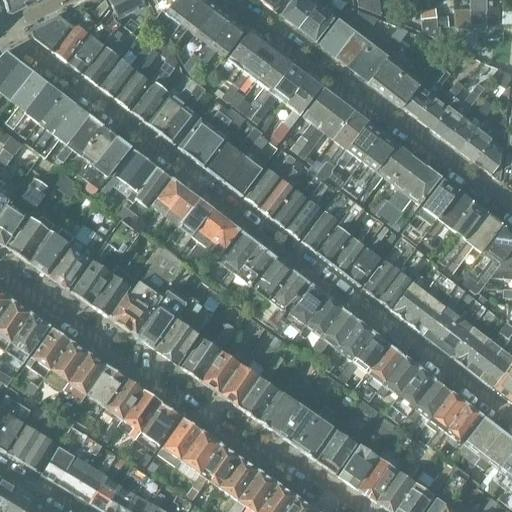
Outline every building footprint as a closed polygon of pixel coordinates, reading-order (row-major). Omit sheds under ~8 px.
[(1,0),(7,14),(11,16),(39,2),(38,0),(1,0)] [(103,0),(97,0),(86,6),(90,15),(91,15),(105,3),(103,0)] [(107,0),(118,21),(120,20),(128,29),(140,23),(135,13),(145,7),(148,6),(145,0),(107,0)] [(165,16),(170,9),(176,0),(155,0),(165,7),(161,12),(153,6),(150,10),(157,27),(165,16)] [(176,0),(170,9),(165,16),(172,21),(165,30),(169,41),(199,0),(176,0)] [(216,10),(202,0),(199,0),(169,41),(172,47),(185,31),(194,38),(216,10)] [(255,0),(272,12),(280,1),(279,0),(255,0)] [(292,0),(279,18),(297,31),(320,0),(315,0),(314,2),(311,0),(292,0)] [(323,0),(320,0),(297,31),(315,45),(335,18),(345,4),(341,2),(335,0),(333,0),(326,11),(320,7),(325,1),(323,0)] [(355,0),(357,7),(380,17),(378,0),(355,0)] [(399,2),(385,4),(387,18),(401,16),(399,2)] [(105,3),(91,15),(98,20),(107,7),(105,3)] [(485,26),(486,8),(480,8),(476,5),(469,5),(469,11),(469,23),(470,27),(485,26)] [(150,10),(148,6),(145,7),(148,12),(144,14),(150,25),(155,23),(150,10)] [(498,26),(498,22),(498,8),(486,8),(485,26),(498,26)] [(230,21),(216,10),(194,38),(200,42),(182,66),(187,74),(188,75),(230,21)] [(469,11),(453,12),(454,28),(454,29),(466,28),(470,27),(469,23),(469,11)] [(53,55),(85,13),(83,12),(77,20),(73,16),(64,24),(58,19),(30,33),(33,40),(53,55)] [(91,19),(85,13),(53,55),(67,66),(90,37),(97,26),(90,21),(91,19)] [(334,59),(367,17),(357,13),(345,27),(337,21),(317,47),(334,59)] [(511,13),(502,14),(501,26),(511,25),(511,13)] [(362,40),(376,21),(367,17),(334,59),(351,72),(370,46),(362,40)] [(447,18),(436,19),(437,29),(439,29),(448,28),(447,18)] [(116,21),(113,19),(105,30),(96,42),(90,37),(67,66),(81,77),(115,31),(119,25),(116,23),(116,21)] [(439,34),(439,30),(439,29),(437,29),(436,29),(435,19),(420,21),(421,35),(437,41),(439,34)] [(244,31),(230,21),(188,75),(195,80),(215,54),(223,60),(244,31)] [(115,31),(81,77),(96,88),(127,47),(117,41),(121,36),(115,31)] [(247,34),(226,62),(234,68),(229,74),(228,73),(223,79),(224,80),(217,90),(215,88),(211,93),(221,100),(262,45),(247,34)] [(152,48),(148,39),(141,43),(145,46),(128,67),(121,61),(99,90),(113,101),(150,51),(152,48)] [(170,54),(164,42),(152,48),(150,51),(113,101),(127,112),(149,84),(140,77),(149,65),(153,65),(153,64),(159,69),(163,64),(170,54)] [(351,72),(367,85),(393,50),(384,43),(377,52),(370,46),(351,72)] [(277,56),(263,45),(221,100),(226,104),(247,78),(255,84),(277,56)] [(384,97),(401,110),(418,87),(443,55),(434,49),(412,78),(403,72),(384,97)] [(367,85),(384,97),(403,72),(394,65),(401,56),(393,50),(367,85)] [(0,87),(19,64),(5,54),(0,59),(0,87)] [(291,67),(277,56),(255,84),(262,90),(242,116),(249,122),(291,67)] [(33,75),(19,64),(0,87),(0,98),(1,96),(10,103),(33,75)] [(173,71),(163,64),(159,69),(151,80),(154,83),(130,114),(145,125),(168,95),(159,89),(173,71)] [(275,100),(284,106),(306,78),(291,67),(249,122),(255,126),(275,100)] [(449,75),(443,70),(426,93),(418,87),(401,110),(415,121),(432,98),(434,95),(449,75)] [(497,71),(491,79),(504,89),(506,87),(509,82),(510,77),(497,71)] [(47,85),(33,75),(10,103),(17,108),(4,124),(12,131),(47,85)] [(415,121),(430,132),(447,109),(468,81),(462,76),(440,104),(432,98),(415,121)] [(284,106),(290,111),(281,123),(280,122),(270,136),(270,137),(266,143),(274,149),(278,143),(279,144),(320,89),(306,78),(284,106)] [(190,81),(175,101),(168,96),(145,126),(160,137),(197,87),(190,81)] [(38,125),(60,96),(47,85),(12,131),(18,135),(31,119),(38,125)] [(189,112),(204,92),(197,87),(160,137),(174,148),(197,117),(189,112)] [(338,103),(323,91),(301,119),(309,125),(288,150),(297,156),(338,103)] [(444,143),(469,110),(468,109),(475,99),(470,95),(465,102),(464,101),(454,114),(447,109),(430,132),(444,143)] [(60,96),(38,125),(44,129),(28,149),(37,156),(40,152),(74,107),(60,96)] [(331,142),(352,114),(338,103),(297,156),(304,161),(324,136),(330,141),(331,142)] [(492,108),(485,103),(477,113),(470,108),(469,110),(444,143),(458,154),(475,131),(475,130),(492,108)] [(74,107),(40,152),(46,157),(59,141),(65,146),(88,117),(74,107)] [(239,129),(244,121),(229,110),(223,118),(191,161),(205,172),(227,144),(226,144),(228,141),(219,135),(229,122),(239,129)] [(223,118),(217,113),(207,125),(200,119),(176,150),(191,161),(223,118)] [(323,182),(367,125),(352,114),(331,142),(330,141),(321,153),(329,159),(326,163),(325,163),(322,166),(315,161),(308,170),(315,175),(321,182),(322,181),(323,182)] [(102,128),(88,117),(65,146),(51,164),(59,170),(63,165),(62,164),(72,151),(79,157),(102,128)] [(489,142),(497,132),(504,132),(506,118),(502,118),(494,129),(491,127),(483,137),(475,131),(458,154),(473,164),(489,142)] [(267,128),(263,125),(258,132),(262,135),(267,128)] [(367,125),(323,182),(323,183),(331,187),(352,157),(360,164),(381,136),(367,125)] [(115,138),(102,128),(79,157),(86,163),(77,175),(69,169),(64,175),(78,187),(83,181),(115,138)] [(260,138),(261,136),(254,130),(253,130),(240,146),(239,145),(235,151),(227,144),(205,172),(223,185),(260,138)] [(0,175),(4,170),(11,159),(12,159),(20,147),(3,133),(0,136),(0,175)] [(360,194),(395,147),(396,146),(381,135),(381,136),(360,164),(367,169),(354,189),(360,194)] [(115,138),(83,181),(89,185),(98,173),(106,179),(129,149),(115,138)] [(260,138),(223,185),(240,199),(266,165),(254,156),(265,142),(260,138)] [(500,150),(489,142),(473,164),(499,184),(500,170),(497,167),(500,150)] [(395,147),(360,194),(356,201),(361,205),(371,190),(372,191),(380,198),(389,186),(389,185),(410,158),(395,147)] [(294,160),(281,150),(275,158),(283,163),(273,176),(267,171),(244,201),(257,211),(295,162),(294,161),(294,160)] [(135,195),(155,168),(133,152),(103,190),(107,193),(112,186),(127,198),(132,193),(135,195)] [(383,223),(424,169),(425,168),(410,157),(410,158),(389,185),(389,186),(396,191),(387,202),(386,201),(375,216),(383,223)] [(303,179),(308,171),(295,162),(257,211),(271,222),(293,191),(286,186),(295,174),(303,179)] [(135,195),(132,193),(127,198),(126,201),(132,205),(134,203),(142,210),(139,214),(136,211),(127,223),(134,229),(171,181),(155,168),(135,195)] [(424,169),(383,223),(391,229),(403,214),(401,212),(410,201),(418,207),(439,180),(424,169)] [(15,194),(4,186),(11,175),(4,170),(0,175),(0,214),(5,206),(15,194)] [(67,180),(60,175),(51,187),(58,192),(67,180)] [(321,182),(315,175),(300,196),(293,191),(271,222),(284,232),(320,184),(321,182)] [(0,214),(0,246),(6,251),(43,198),(52,184),(44,178),(39,185),(32,181),(17,202),(19,204),(14,212),(5,206),(0,214)] [(171,181),(150,208),(156,213),(146,225),(139,233),(148,239),(185,191),(171,181)] [(401,236),(415,248),(457,193),(442,182),(421,210),(429,216),(423,224),(415,233),(407,227),(401,236)] [(327,188),(320,184),(284,232),(298,242),(321,212),(313,206),(327,188)] [(185,191),(148,239),(159,248),(165,239),(161,236),(170,224),(177,229),(198,201),(185,191)] [(315,255),(353,205),(338,193),(319,219),(300,244),(315,255)] [(472,204),(457,193),(415,248),(430,259),(436,252),(427,246),(443,226),(450,232),(472,204)] [(161,249),(175,259),(190,239),(212,211),(198,201),(177,229),(183,234),(174,246),(168,241),(161,249)] [(472,204),(450,232),(458,238),(448,250),(447,250),(435,266),(442,272),(486,215),(472,204)] [(315,256),(330,267),(350,238),(343,233),(346,229),(348,231),(363,212),(353,205),(315,256)] [(225,222),(212,211),(190,239),(197,244),(183,262),(190,267),(225,222)] [(33,213),(17,235),(6,251),(26,265),(27,265),(52,227),(33,213)] [(486,215),(442,272),(450,278),(472,249),(480,254),(501,226),(486,215)] [(238,232),(225,222),(190,267),(203,278),(208,271),(201,266),(210,254),(217,260),(238,232)] [(119,223),(103,244),(122,258),(129,249),(138,236),(119,223)] [(330,267),(343,277),(381,226),(377,223),(369,234),(368,233),(359,245),(351,239),(330,267)] [(343,277),(358,289),(377,264),(380,261),(370,253),(387,231),(382,226),(381,226),(343,277)] [(52,227),(27,265),(46,279),(46,278),(73,241),(52,227)] [(485,271),(492,277),(511,249),(511,234),(504,228),(486,252),(494,259),(485,271)] [(258,247),(241,234),(218,263),(229,272),(224,278),(222,277),(217,284),(225,291),(236,276),(258,247)] [(414,252),(398,239),(396,243),(404,249),(391,267),(384,262),(361,291),(376,302),(414,252)] [(73,241),(46,278),(66,292),(92,255),(73,241)] [(274,260),(258,247),(236,276),(252,289),(274,260)] [(161,249),(159,248),(143,268),(146,271),(138,283),(134,281),(108,320),(114,325),(128,335),(128,334),(134,338),(169,288),(175,280),(183,269),(185,267),(175,259),(161,249)] [(107,321),(108,320),(134,281),(123,273),(129,263),(128,263),(135,254),(129,249),(122,258),(109,275),(110,277),(88,308),(107,321)] [(511,249),(495,272),(511,273),(511,249)] [(422,258),(414,252),(376,302),(390,313),(412,284),(405,278),(414,265),(416,266),(422,258)] [(291,272),(274,260),(252,289),(251,290),(268,303),(277,290),(291,272)] [(88,308),(110,277),(109,275),(92,263),(69,295),(88,308)] [(440,276),(427,267),(412,284),(390,313),(404,324),(440,276)] [(183,269),(175,280),(183,287),(192,276),(183,269)] [(308,285),(291,272),(277,290),(268,303),(284,316),(308,285)] [(511,273),(495,272),(490,279),(511,281),(511,289),(511,291),(511,273)] [(451,284),(440,276),(404,324),(419,335),(440,307),(431,300),(440,289),(445,292),(451,284)] [(473,280),(467,288),(477,296),(484,287),(473,280)] [(134,339),(153,352),(190,299),(199,287),(193,282),(181,297),(169,288),(134,338),(134,339)] [(326,299),(310,288),(284,321),(282,319),(278,324),(287,330),(294,320),(301,325),(296,331),(298,333),(326,299)] [(465,294),(458,289),(422,337),(436,348),(458,318),(451,313),(465,294)] [(486,289),(482,294),(501,299),(511,300),(511,291),(486,289)] [(0,318),(11,303),(10,302),(10,303),(3,297),(0,295),(0,318)] [(212,315),(190,299),(153,352),(176,368),(198,337),(197,336),(212,315)] [(341,311),(326,299),(298,333),(292,341),(300,347),(305,341),(304,340),(310,332),(316,337),(311,342),(315,345),(341,311)] [(29,316),(11,303),(0,318),(0,351),(3,353),(29,316)] [(511,308),(494,303),(493,308),(502,311),(502,313),(506,314),(506,316),(511,317),(511,308)] [(487,310),(481,306),(467,325),(458,318),(436,348),(450,359),(487,310)] [(494,316),(487,310),(450,359),(454,361),(454,362),(463,369),(464,369),(487,340),(478,333),(485,324),(486,325),(494,316)] [(356,323),(341,311),(315,345),(307,356),(314,361),(326,345),(335,352),(356,323)] [(29,316),(3,353),(22,367),(48,329),(29,316)] [(327,374),(337,381),(372,335),(356,323),(335,352),(341,356),(327,374)] [(511,334),(511,328),(507,324),(497,337),(499,338),(494,345),(487,340),(464,369),(478,380),(511,334)] [(200,340),(179,370),(199,384),(219,353),(232,335),(224,329),(217,340),(215,339),(210,347),(200,340)] [(25,368),(43,381),(69,343),(51,331),(25,368)] [(199,384),(218,396),(244,358),(257,339),(248,333),(230,360),(219,353),(199,384)] [(337,381),(352,393),(387,347),(372,335),(337,381)] [(511,335),(478,380),(492,390),(511,365),(511,358),(507,355),(511,348),(511,335)] [(49,386),(62,394),(67,385),(87,356),(70,344),(43,381),(38,389),(30,400),(39,406),(48,393),(45,391),(49,386)] [(387,347),(352,393),(367,403),(368,402),(374,394),(366,387),(372,379),(380,386),(383,387),(403,359),(387,347)] [(256,423),(277,392),(266,384),(282,360),(274,355),(267,365),(261,375),(258,379),(236,410),(256,423)] [(105,368),(87,356),(67,385),(85,398),(105,368)] [(237,409),(258,379),(242,368),(247,360),(244,358),(238,367),(218,396),(237,409)] [(383,387),(380,386),(374,394),(368,402),(375,408),(383,397),(392,404),(419,370),(403,359),(383,387)] [(509,404),(511,406),(511,365),(492,390),(491,391),(509,404)] [(79,406),(97,418),(124,381),(105,368),(85,398),(79,406)] [(419,370),(392,404),(384,415),(391,420),(403,404),(412,410),(433,382),(419,370)] [(142,393),(124,381),(98,416),(94,424),(94,425),(89,432),(85,437),(95,444),(96,442),(104,448),(117,429),(142,393)] [(450,394),(433,382),(413,410),(400,427),(406,432),(419,415),(428,422),(450,394)] [(30,400),(38,389),(29,384),(22,394),(30,400)] [(276,436),(308,391),(300,385),(290,400),(278,392),(256,423),(270,432),(276,436)] [(295,449),(316,419),(306,411),(316,396),(308,391),(276,436),(295,449)] [(117,429),(135,442),(160,405),(142,393),(117,429)] [(465,406),(450,394),(425,426),(434,433),(424,446),(430,450),(433,447),(465,406)] [(0,425),(0,451),(4,454),(21,425),(12,419),(24,399),(18,396),(6,415),(0,425)] [(160,405),(135,442),(154,455),(179,419),(160,405)] [(481,418),(465,406),(433,447),(439,452),(449,439),(459,446),(481,418)] [(314,463),(336,432),(327,426),(334,416),(323,408),(316,419),(295,449),(301,454),(314,463)] [(389,443),(398,431),(379,418),(371,430),(389,443)] [(69,419),(65,426),(70,429),(85,438),(85,437),(89,432),(69,419)] [(157,457),(175,469),(200,433),(182,420),(157,457)] [(464,452),(477,463),(500,432),(483,420),(456,456),(459,458),(464,452)] [(4,454),(21,464),(39,435),(21,425),(4,454)] [(314,463),(334,477),(360,439),(341,425),(336,432),(314,463)] [(57,486),(73,459),(85,440),(71,430),(66,437),(75,442),(67,456),(57,450),(41,476),(57,486)] [(491,479),(511,450),(511,441),(500,432),(477,463),(490,472),(481,483),(486,487),(491,480),(491,479)] [(219,447),(200,433),(175,469),(182,474),(168,493),(176,497),(180,500),(193,482),(195,483),(219,447)] [(21,464),(38,475),(56,446),(39,435),(21,464)] [(356,492),(377,461),(365,452),(373,440),(367,436),(337,479),(356,492)] [(217,490),(238,460),(219,447),(195,483),(193,482),(180,500),(183,502),(200,511),(203,511),(209,503),(193,493),(202,480),(217,490)] [(511,450),(491,479),(491,480),(503,490),(504,489),(506,491),(498,501),(511,511),(511,450)] [(356,492),(374,504),(395,473),(384,466),(390,458),(383,453),(377,461),(356,492)] [(151,459),(145,455),(136,467),(143,471),(151,459)] [(104,478),(87,505),(99,511),(103,511),(119,487),(112,483),(124,464),(115,458),(110,466),(104,478)] [(72,495),(88,469),(73,459),(57,486),(72,495)] [(238,460),(217,490),(212,497),(216,500),(217,500),(230,509),(257,473),(238,460)] [(72,495),(87,505),(104,478),(110,466),(105,463),(97,474),(88,469),(72,495)] [(427,511),(465,511),(452,502),(469,478),(454,467),(441,484),(445,486),(427,511)] [(257,511),(276,486),(257,473),(230,509),(228,511),(240,511),(243,508),(249,511),(257,511)] [(406,480),(395,473),(374,504),(385,511),(395,511),(413,486),(417,481),(409,476),(406,480)] [(103,511),(125,511),(134,497),(146,478),(138,474),(127,492),(119,487),(103,511)] [(125,511),(145,511),(150,506),(161,487),(146,478),(134,497),(125,511)] [(0,511),(2,511),(16,490),(0,481),(0,511)] [(413,486),(395,511),(423,511),(440,488),(432,482),(425,494),(413,486)] [(285,511),(295,499),(276,486),(258,511),(285,511)] [(2,511),(25,511),(33,501),(16,490),(2,511)] [(145,511),(166,511),(176,497),(168,493),(167,492),(156,510),(150,506),(145,511)] [(176,497),(166,511),(178,511),(181,508),(180,507),(183,502),(180,500),(176,497)] [(314,511),(295,499),(285,511),(314,511)] [(493,511),(497,506),(489,500),(481,511),(468,511),(467,510),(465,511),(493,511)] [(25,511),(49,511),(50,511),(33,501),(25,511)]
